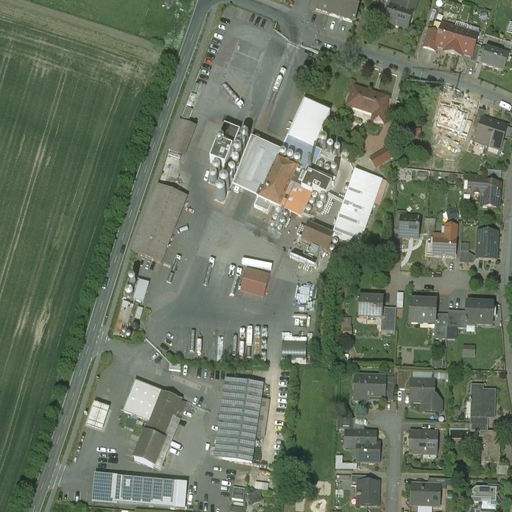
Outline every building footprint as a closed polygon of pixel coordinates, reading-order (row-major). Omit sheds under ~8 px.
[(317,0),(314,11),(314,12),(315,11),(328,15),(328,16),(329,16),(329,15),(334,0),(317,0)] [(334,0),(329,15),(353,23),(360,0),(334,0)] [(417,0),(392,0),(384,24),(408,31),(413,14),(417,0)] [(454,29),(442,26),(439,35),(440,35),(436,47),(445,50),(444,52),(447,53),(454,29)] [(466,33),(454,29),(447,53),(458,57),(466,33)] [(439,35),(427,31),(422,49),(435,52),(436,47),(440,35),(439,35)] [(478,36),(466,33),(458,57),(462,58),(463,55),(471,57),(475,47),(478,36)] [(475,47),(471,57),(469,62),(476,64),(480,49),(475,47)] [(505,56),(487,50),(482,66),(503,73),(506,64),(503,63),(505,57),(505,56)] [(387,99),(353,88),(347,107),(373,115),(372,125),(384,127),(387,99)] [(330,114),(304,102),(288,139),(313,150),(330,114)] [(495,124),(482,120),(475,143),(487,147),(495,124)] [(507,128),(495,124),(487,147),(500,151),(507,128)] [(220,126),(201,160),(216,168),(222,157),(227,160),(232,151),(225,147),(230,137),(234,139),(237,133),(231,129),(230,131),(220,126)] [(408,127),(407,137),(421,139),(422,128),(408,127)] [(386,150),(371,160),(376,168),(391,159),(386,150)] [(297,170),(278,161),(263,192),(260,191),(257,199),(258,200),(254,208),(268,214),(271,206),(289,214),(289,213),(301,218),(312,193),(326,199),(332,187),(318,180),(325,183),(328,175),(315,169),(312,176),(297,170)] [(213,172),(213,174),(213,175),(214,176),(215,177),(217,178),(218,177),(220,176),(221,175),(221,173),(221,172),(220,171),(218,170),(217,169),(215,170),(214,171),(213,172)] [(356,172),(333,236),(334,237),(333,239),(358,248),(381,181),(356,172)] [(487,178),(464,176),(463,184),(464,184),(483,185),(486,185),(487,178)] [(209,180),(209,181),(209,183),(210,184),(212,185),(213,185),(215,185),(216,184),(217,183),(217,181),(217,180),(216,178),(215,178),(213,177),(212,178),(210,178),(209,180)] [(385,191),(388,182),(383,180),(380,189),(385,191)] [(228,190),(229,188),(228,187),(227,185),(226,184),(224,184),(223,184),(221,185),(220,187),(220,189),(220,190),(221,192),(223,193),(224,193),(226,193),(228,192),(228,190)] [(483,185),(464,184),(463,205),(467,205),(469,204),(470,196),(482,197),(481,209),(498,210),(500,186),(486,185),(483,185)] [(158,187),(132,254),(161,265),(187,199),(158,187)] [(225,199),(225,198),(225,196),(224,194),(222,194),(221,193),(219,194),(218,195),(217,196),(216,198),(217,199),(218,201),(219,202),(221,202),(223,202),(224,201),(225,199)] [(419,219),(405,218),(404,223),(400,223),(400,232),(399,239),(401,239),(418,240),(419,219)] [(333,236),(308,225),(301,242),(327,253),(333,239),(334,237),(333,236)] [(435,227),(425,226),(424,241),(431,241),(431,240),(432,240),(433,232),(434,232),(435,227)] [(456,228),(446,227),(445,241),(455,241),(456,228)] [(400,232),(393,231),(392,249),(401,250),(401,239),(399,239),(400,232)] [(497,235),(478,233),(477,255),(479,255),(478,260),(495,261),(497,235)] [(445,241),(434,240),(433,257),(455,258),(456,241),(455,241),(445,241)] [(469,253),(460,253),(459,264),(472,265),(476,259),(468,254),(469,253)] [(296,271),(298,266),(289,261),(286,267),(296,271)] [(301,270),(309,270),(309,263),(302,262),(301,270)] [(270,277),(246,270),(240,293),(263,299),(270,277)] [(137,280),(132,300),(143,303),(148,283),(137,280)] [(383,300),(359,299),(358,318),(381,319),(382,319),(382,309),(383,300)] [(436,303),(410,302),(409,325),(420,325),(420,323),(434,324),(434,326),(435,326),(436,303)] [(493,306),(466,304),(466,313),(465,325),(467,326),(492,327),(493,306)] [(396,310),(382,309),(382,319),(381,319),(381,332),(395,333),(396,310)] [(466,313),(448,312),(447,329),(466,330),(467,326),(465,325),(466,313)] [(343,318),(343,341),(351,341),(352,318),(343,318)] [(447,329),(434,328),(434,340),(446,341),(447,329)] [(407,373),(398,373),(397,391),(407,391),(407,373)] [(385,378),(355,377),(354,388),(355,388),(355,398),(368,398),(367,402),(369,402),(369,401),(383,402),(384,399),(385,384),(385,378)] [(263,385),(233,381),(222,460),(252,465),(263,385)] [(434,383),(411,382),(410,403),(422,404),(423,404),(423,401),(433,401),(434,397),(434,383)] [(135,383),(123,413),(150,423),(155,411),(154,410),(161,394),(135,383)] [(393,385),(385,384),(384,399),(383,402),(393,402),(393,385)] [(495,392),(483,391),(483,387),(471,387),(471,404),(474,404),(473,419),(488,420),(494,420),(494,419),(492,419),(493,404),(495,404),(495,392)] [(182,402),(161,394),(154,410),(155,411),(173,418),(175,419),(182,402)] [(433,401),(423,401),(423,404),(422,404),(422,413),(441,413),(441,403),(435,397),(434,397),(433,401)] [(109,410),(94,405),(86,429),(102,434),(109,410)] [(173,418),(155,411),(150,423),(134,462),(153,469),(173,418)] [(354,420),(340,420),(339,431),(354,432),(354,420)] [(487,433),(479,432),(479,433),(479,438),(483,439),(483,445),(480,445),(479,447),(476,447),(475,462),(484,462),(484,464),(499,465),(500,433),(487,433)] [(438,435),(410,433),(409,455),(437,456),(438,435)] [(370,435),(349,434),(349,445),(357,445),(357,444),(369,445),(370,435)] [(369,445),(357,444),(357,445),(357,464),(379,464),(379,445),(369,445)] [(343,464),(343,456),(335,456),(335,470),(356,470),(356,464),(343,464)] [(92,476),(90,503),(185,509),(186,496),(177,496),(178,481),(92,476)] [(446,481),(428,480),(427,486),(440,487),(440,491),(446,491),(446,481)] [(372,484),(359,484),(358,496),(356,496),(356,497),(360,497),(359,506),(377,507),(378,484),(372,484)] [(427,486),(412,486),(411,507),(439,508),(440,491),(440,487),(427,486)] [(243,501),(245,489),(234,487),(232,499),(243,501)] [(496,487),(488,487),(487,489),(475,489),(471,493),(474,497),(471,500),(474,504),(478,504),(478,509),(474,509),(474,511),(471,511),(469,511),(495,511),(496,507),(499,504),(499,500),(496,497),(496,496),(499,493),(499,490),(496,487)] [(247,495),(251,506),(263,501),(259,490),(247,495)]
